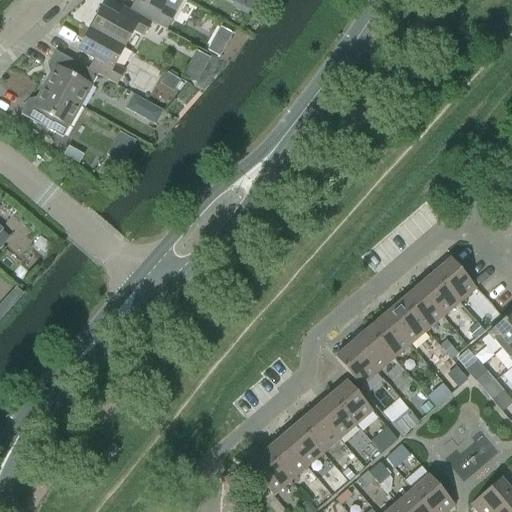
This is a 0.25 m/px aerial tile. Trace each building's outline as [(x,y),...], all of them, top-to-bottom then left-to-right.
[(133,0),(141,4),(135,15),(151,23),(165,31),(171,20),(159,13),(166,0),(133,0)] [(251,0),(249,0),(244,10),(248,13),(254,1),(253,1),(251,0)] [(143,38),(151,23),(135,15),(123,8),(117,18),(101,9),(89,30),(123,49),(132,33),(143,38)] [(214,37),(226,44),(231,35),(219,28),(214,37)] [(88,71),(97,76),(116,86),(124,71),(114,65),(123,49),(89,30),(77,52),(93,61),(88,71)] [(184,75),(198,82),(211,56),(196,49),(184,75)] [(54,68),(43,87),(80,107),(97,76),(88,71),(55,53),(48,65),(54,68)] [(181,84),(177,90),(181,93),(186,87),(181,84)] [(62,139),(80,107),(43,87),(33,106),(27,103),(20,115),(62,139)] [(147,104),(144,111),(147,122),(155,126),(162,112),(148,105),(147,104)] [(111,149),(129,156),(136,138),(119,131),(111,149)] [(450,260),(434,275),(459,304),(476,290),(450,260)] [(434,275),(417,289),(442,318),(459,304),(434,275)] [(417,289),(401,303),(426,332),(442,318),(417,289)] [(401,303),(384,317),(409,346),(426,332),(401,303)] [(501,351),(511,341),(511,313),(487,335),(501,351)] [(368,331),(393,360),(409,346),(384,317),(368,331)] [(470,333),(475,339),(482,333),(477,327),(470,333)] [(368,331),(351,345),(377,374),(393,360),(368,331)] [(511,363),(511,341),(501,351),(511,363)] [(439,347),(450,360),(456,354),(446,342),(439,347)] [(360,389),(377,374),(351,345),(334,359),(360,389)] [(470,376),(477,370),(482,367),(477,361),(465,371),(470,376)] [(482,367),(477,370),(470,376),(475,382),(487,372),(482,367)] [(455,369),(446,377),(457,389),(466,381),(455,369)] [(490,377),(479,386),(484,392),(491,386),(495,383),(490,377)] [(347,383),(330,397),(355,427),(372,412),(347,383)] [(443,401),(435,392),(426,400),(434,408),(443,401)] [(497,407),(508,398),(503,392),(492,402),(497,407)] [(355,427),(330,397),(313,411),(339,441),(355,427)] [(511,404),(511,402),(508,398),(497,407),(502,413),(511,404)] [(427,403),(420,409),(425,415),(432,409),(427,403)] [(313,411),(297,425),(322,455),(339,441),(313,411)] [(418,423),(408,411),(390,425),(401,438),(418,423)] [(297,425),(281,439),(306,469),(322,455),(297,425)] [(382,453),(386,449),(376,437),(370,442),(381,454),(382,453)] [(281,439),(264,453),(289,483),(306,469),(281,439)] [(110,463),(119,452),(112,445),(102,457),(110,463)] [(400,447),(386,460),(393,469),(408,456),(400,447)] [(273,497),(289,483),(264,453),(247,468),(273,497)] [(389,476),(379,464),(367,473),(373,480),(378,486),(388,477),(389,476)] [(342,474),(348,481),(353,477),(347,470),(342,474)] [(367,473),(357,482),(363,489),(373,480),(367,473)] [(388,477),(378,486),(386,496),(390,492),(391,480),(388,477)] [(429,477),(412,492),(429,511),(448,511),(454,507),(429,477)] [(476,511),(496,511),(511,499),(511,494),(500,480),(471,506),(476,511)] [(429,511),(412,492),(396,506),(401,511),(429,511)] [(511,511),(511,499),(496,511),(511,511)] [(301,511),(313,511),(306,503),(299,509),(301,511)]
